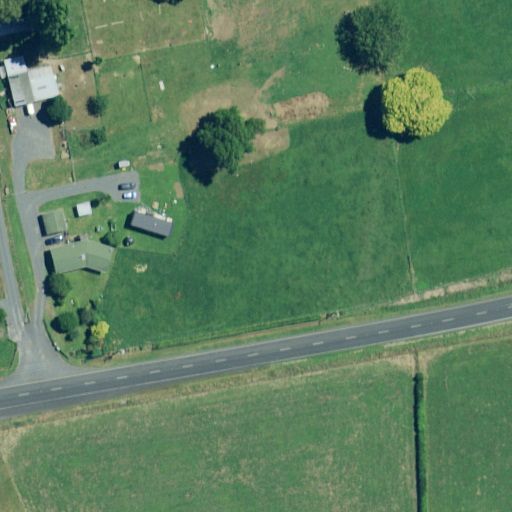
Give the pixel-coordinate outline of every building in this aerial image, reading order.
[(0,36),(25,31),(22,16),(0,20),(0,36)] [(27,71),(23,56),(0,61),(0,72),(1,79),(7,77),(14,107),(61,95),(54,65),(27,71)] [(47,188),(43,171),(32,173),(36,190),(47,188)] [(92,214),(89,201),(77,204),(79,216),(92,214)] [(71,230),(66,208),(43,212),(48,235),(71,230)] [(113,249),(82,243),(51,249),(56,272),(86,268),(107,273),(113,249)]
